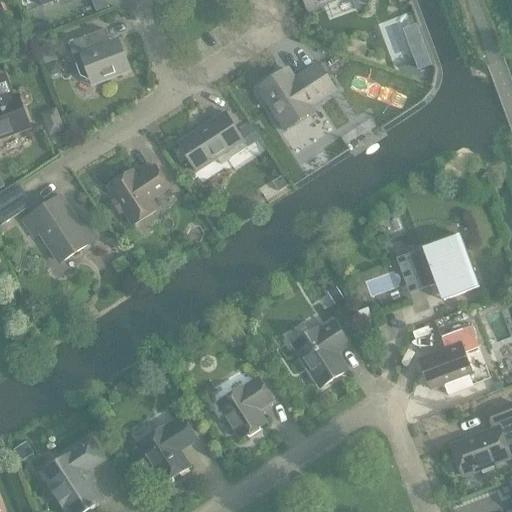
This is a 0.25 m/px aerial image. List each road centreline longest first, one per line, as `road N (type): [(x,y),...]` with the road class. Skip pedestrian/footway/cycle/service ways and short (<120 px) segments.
road 1 (residential): [(212,511),(364,413)]
road 2 (residential): [(180,90),(276,27),(264,0)]
road 3 (residential): [(364,413),(387,408),(427,511)]
road 4 (residential): [(66,160),(180,90)]
